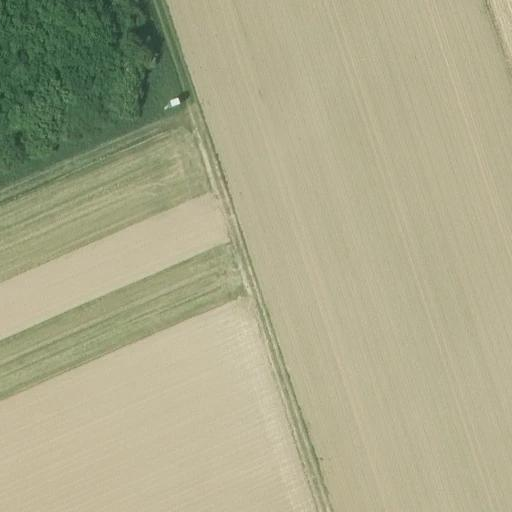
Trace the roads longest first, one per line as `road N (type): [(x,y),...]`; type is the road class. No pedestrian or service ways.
road 1 (track): [(323,511),(156,0)]
road 2 (track): [(193,111),(0,197)]
